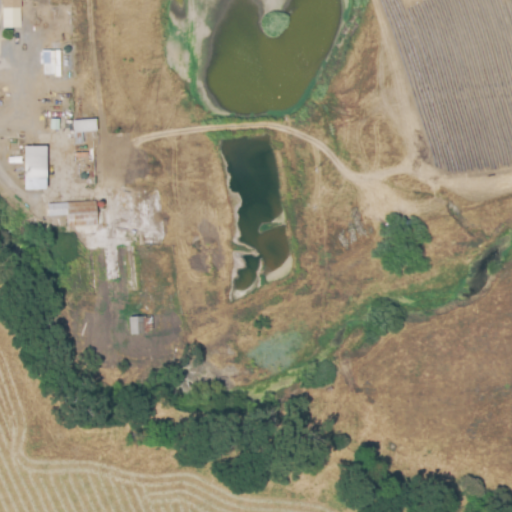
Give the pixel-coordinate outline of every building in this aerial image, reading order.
[(20,28),(19,0),(1,0),(2,29),(20,28)] [(75,124),(99,122),(100,137),(97,137),(97,144),(87,145),(87,146),(76,147),(75,124)] [(26,152),(48,152),(47,186),(25,185),(26,152)] [(50,208),(100,206),(101,231),(70,232),(70,222),(50,223),(50,208)] [(129,335),(143,334),(143,323),(150,322),(150,317),(128,318),(129,335)] [(133,327),(155,326),(155,344),(133,344),(133,327)]
